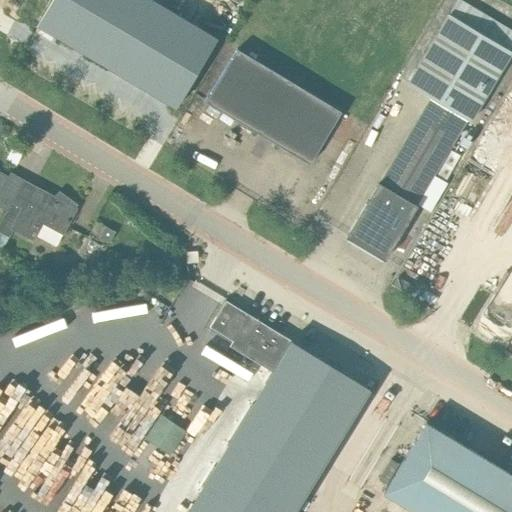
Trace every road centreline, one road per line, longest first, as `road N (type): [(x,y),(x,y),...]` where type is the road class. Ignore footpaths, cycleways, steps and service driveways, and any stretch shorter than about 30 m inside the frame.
road 1 (unclassified): [(511,408),(0,97)]
road 2 (unknown): [(0,367),(68,345),(206,336)]
road 3 (unknown): [(427,356),(347,472),(334,511)]
